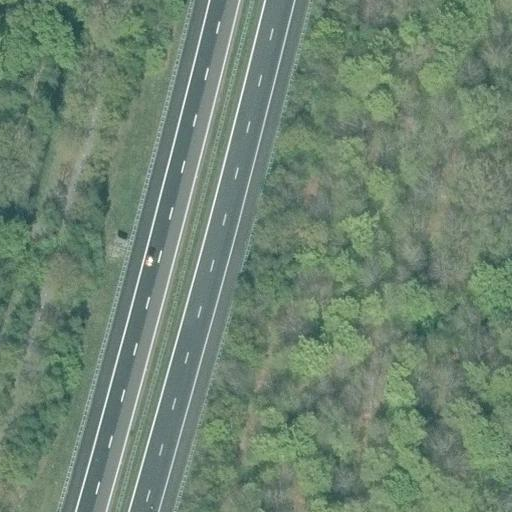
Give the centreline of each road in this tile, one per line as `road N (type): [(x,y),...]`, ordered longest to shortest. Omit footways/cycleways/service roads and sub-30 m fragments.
road 1 (motorway): [(157,511),(293,0)]
road 2 (motorway): [(225,0),(98,511)]
